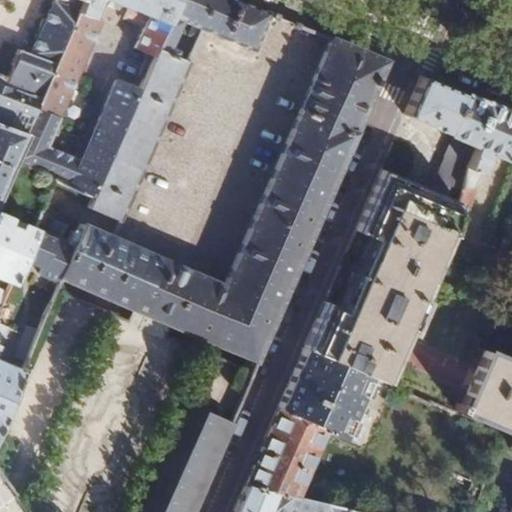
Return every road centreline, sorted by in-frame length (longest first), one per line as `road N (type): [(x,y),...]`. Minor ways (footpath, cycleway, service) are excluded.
road 1 (residential): [(213,511),(411,49)]
road 2 (unclassified): [(294,0),(411,49)]
